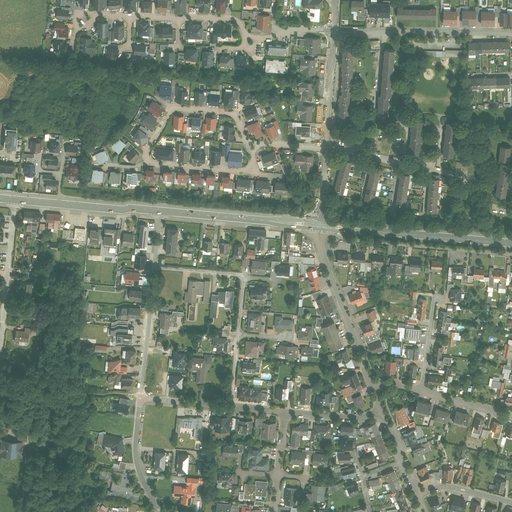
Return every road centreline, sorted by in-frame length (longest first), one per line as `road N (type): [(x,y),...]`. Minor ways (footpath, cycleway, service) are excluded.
road 1 (secondary): [(511,243),(318,225)]
road 2 (residential): [(371,383),(321,254),(318,225)]
road 3 (secondary): [(318,225),(160,210)]
road 4 (residential): [(251,146),(232,114),(172,109),(147,161)]
road 5 (unclassified): [(14,197),(0,334)]
road 6 (residential): [(154,267),(140,397)]
road 7 (residential): [(371,157),(386,32)]
road 8 (residential): [(386,32),(511,33)]
